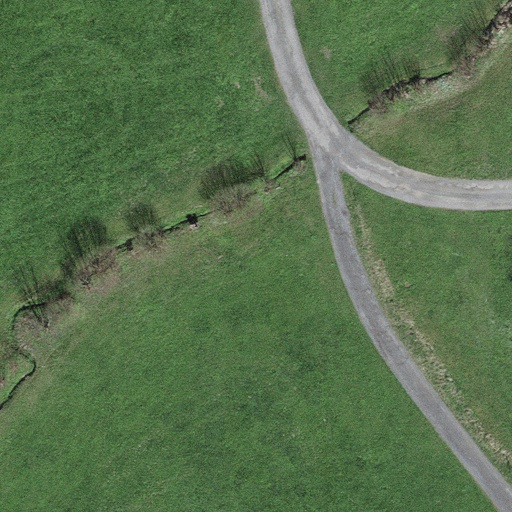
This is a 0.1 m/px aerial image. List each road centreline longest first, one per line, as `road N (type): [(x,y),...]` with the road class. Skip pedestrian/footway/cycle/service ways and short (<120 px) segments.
road 1 (track): [(331,149),(359,314),(507,511)]
road 2 (residential): [(273,0),(283,50),(331,149),(444,203),(511,203)]
